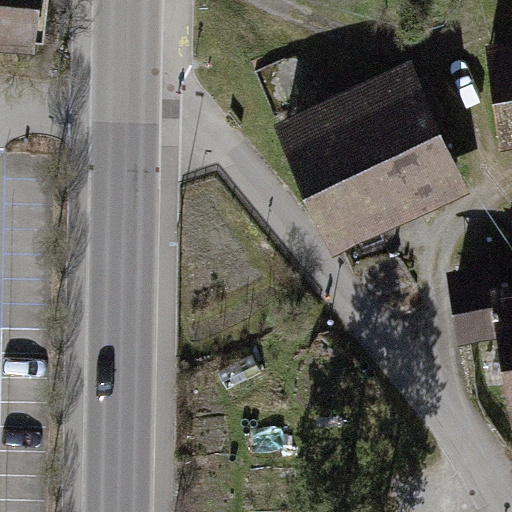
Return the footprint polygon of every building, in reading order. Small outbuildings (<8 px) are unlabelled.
[(0,0),(0,33),(30,37),(33,0),(0,0)] [(511,43),(489,46),(502,138),(511,136),(511,43)] [(412,56),(279,112),(332,238),(465,182),(412,56)] [(511,268),(494,272),(495,284),(508,283),(509,295),(511,295),(511,268)] [(511,295),(509,295),(508,283),(495,284),(494,272),(459,277),(467,327),(501,322),(511,394),(511,295)]
